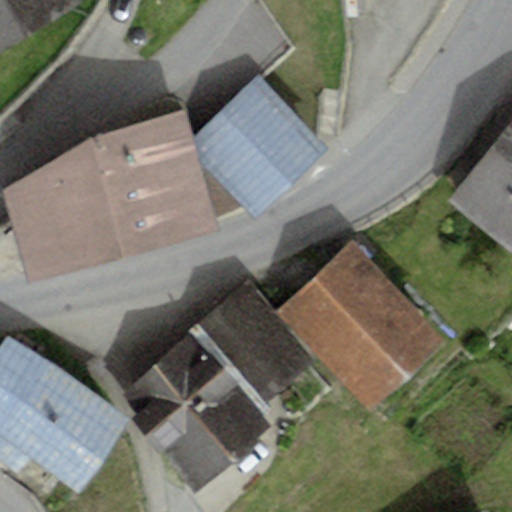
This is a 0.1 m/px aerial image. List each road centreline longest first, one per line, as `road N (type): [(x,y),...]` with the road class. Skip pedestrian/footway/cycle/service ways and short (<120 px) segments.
road 1 (secondary): [(506,0),(463,80),(422,133),(335,202),(278,228),(0,306)]
road 2 (residential): [(225,0),(132,91),(0,169)]
